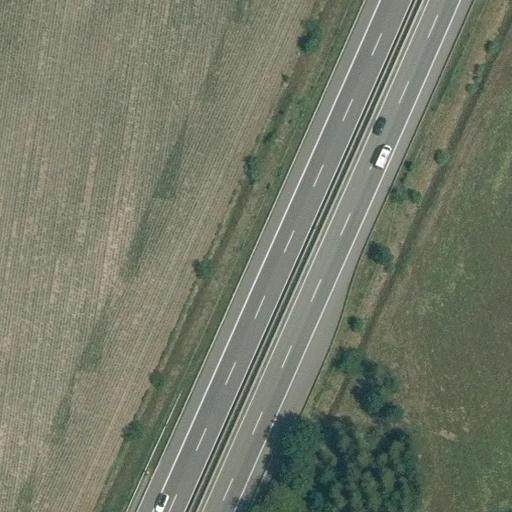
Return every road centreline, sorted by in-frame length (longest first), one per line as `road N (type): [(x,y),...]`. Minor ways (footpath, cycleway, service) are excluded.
road 1 (motorway): [(398,0),(170,511)]
road 2 (motorway): [(219,511),(446,0)]
